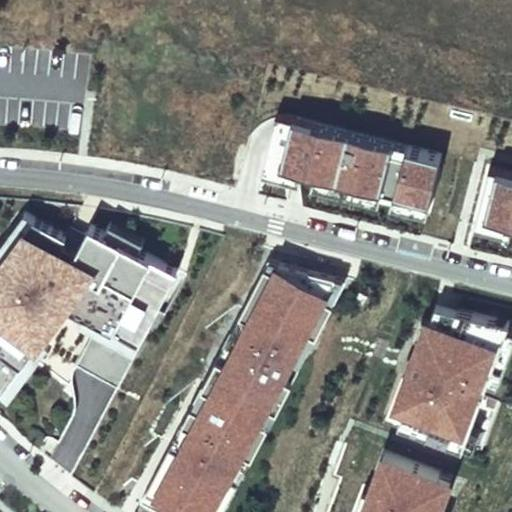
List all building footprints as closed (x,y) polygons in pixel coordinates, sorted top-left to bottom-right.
[(454,154),(279,109),(264,169),(439,213),(454,154)] [(511,170),(495,166),(481,224),(511,231),(511,170)] [(78,242),(23,206),(0,239),(0,308),(53,346),(39,361),(69,381),(81,362),(100,374),(115,384),(187,273),(144,246),(147,241),(114,220),(108,230),(93,220),(78,242)] [(279,253),(206,386),(275,420),(354,272),(279,253)] [(511,326),(461,308),(443,302),(439,315),(428,312),(391,417),(471,445),(493,383),(502,386),(511,358),(511,331),(511,327),(511,326)] [(53,346),(0,308),(0,386),(12,397),(39,361),(53,346)] [(227,511),(275,420),(206,386),(143,498),(168,511),(227,511)] [(49,434),(43,447),(53,453),(60,440),(49,434)] [(449,511),(462,477),(388,449),(373,490),(366,487),(356,511),(449,511)] [(281,499),(276,511),(290,511),(293,504),(281,499)]
